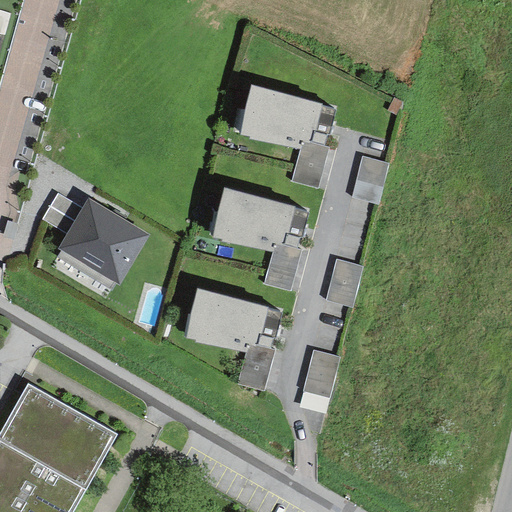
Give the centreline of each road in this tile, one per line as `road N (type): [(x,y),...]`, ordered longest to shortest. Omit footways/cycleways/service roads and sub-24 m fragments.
road 1 (residential): [(346,511),(0,314)]
road 2 (unknown): [(0,177),(40,0)]
